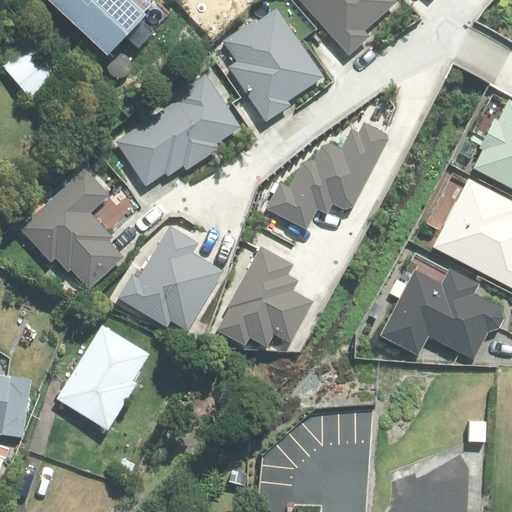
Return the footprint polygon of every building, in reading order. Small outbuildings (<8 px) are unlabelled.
[(134,0),(54,0),(102,44),(138,4),(134,0)] [(291,0),(350,56),(370,36),(364,31),(393,0),(291,0)] [(236,59),(226,67),(267,123),(331,77),(276,1),(222,40),(236,59)] [(1,62),(32,97),(62,71),(32,36),(1,62)] [(147,188),(186,163),(190,169),(221,149),(217,144),(243,127),(207,70),(169,94),(175,102),(116,139),(147,188)] [(481,141),(471,159),(511,182),(511,95),(507,92),(495,113),(493,111),(477,139),(481,141)] [(280,182),(266,209),(308,229),(316,211),(327,217),(335,202),(356,212),(392,137),(366,124),(361,134),(350,129),(340,149),(324,142),(315,161),(306,156),(291,188),(280,182)] [(88,292),(125,258),(108,240),(112,236),(91,213),(111,195),(87,168),(14,235),(47,271),(59,260),(88,292)] [(511,197),(467,172),(429,238),(511,285),(511,197)] [(187,331),(225,274),(196,255),(202,247),(172,227),(138,279),(135,277),(122,297),(168,327),(172,321),(187,331)] [(295,343),(316,303),(295,292),(299,283),(288,277),(295,264),(263,247),(219,330),(247,345),(251,337),(271,348),(278,334),(295,343)] [(472,288),(477,278),(447,262),(440,276),(413,262),(379,328),(416,348),(424,331),(472,356),(485,330),(496,325),(502,314),(498,302),(472,288)] [(35,280),(24,304),(33,308),(44,285),(35,280)] [(134,376),(129,373),(146,347),(100,320),(55,393),(105,424),(134,376)] [(239,357),(233,373),(245,378),(250,362),(239,357)] [(39,360),(29,359),(28,370),(39,371),(39,360)] [(6,369),(0,367),(0,431),(19,434),(29,376),(6,372),(6,369)] [(102,434),(66,421),(61,436),(96,449),(102,434)] [(464,446),(480,446),(481,428),(464,428),(464,446)] [(120,456),(116,467),(127,473),(132,461),(120,456)] [(79,462),(36,511),(101,511),(117,494),(79,462)] [(287,467),(262,466),(261,508),(286,508),(287,467)]
